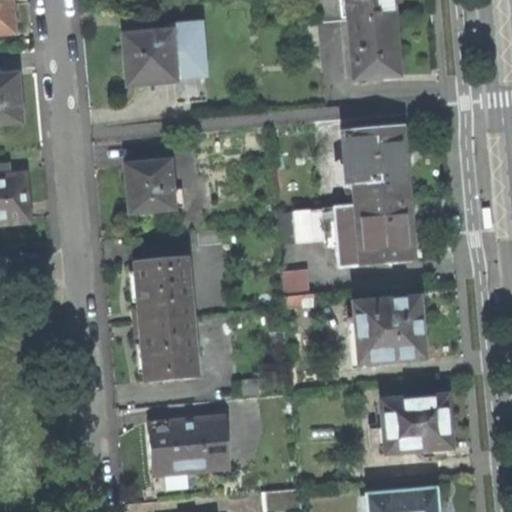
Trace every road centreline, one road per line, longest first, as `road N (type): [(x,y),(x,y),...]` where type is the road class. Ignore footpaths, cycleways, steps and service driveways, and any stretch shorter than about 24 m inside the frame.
road 1 (residential): [(53,0),(76,266)]
road 2 (tertiary): [(511,251),(490,0)]
road 3 (residential): [(76,266),(98,511)]
